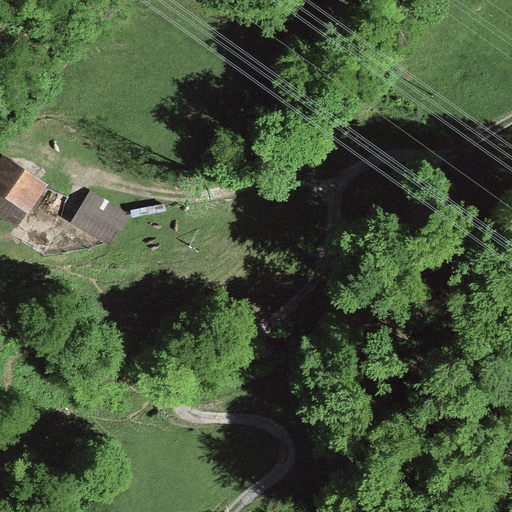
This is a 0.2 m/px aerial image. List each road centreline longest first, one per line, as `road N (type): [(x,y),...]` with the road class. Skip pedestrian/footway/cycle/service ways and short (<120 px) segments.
road 1 (track): [(236,511),(286,462),(285,436),(268,420),(190,414),(174,402),(175,385),(247,343),(288,304),(312,271),(353,173),(441,155),(511,119)]
road 2 (track): [(0,146),(56,139),(163,194),(264,182),(340,194)]
